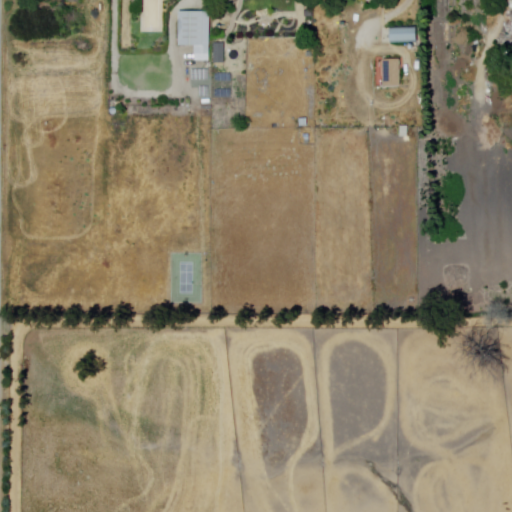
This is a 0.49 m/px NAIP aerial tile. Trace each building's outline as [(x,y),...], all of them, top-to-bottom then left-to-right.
[(431,0),(432,19),(422,19),(421,0),(431,0)] [(178,11),(210,11),(210,61),(194,61),(194,47),(178,47),(178,11)] [(384,29),(416,28),(417,43),(384,44),(384,29)] [(214,43),(225,43),(225,63),(214,63),(214,43)] [(382,87),(381,60),(400,60),(401,86),(382,87)]
